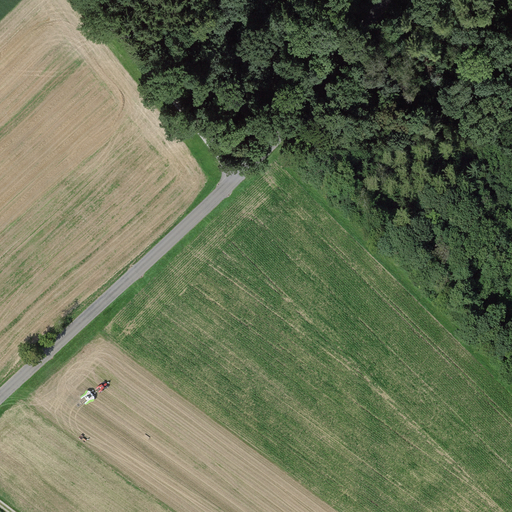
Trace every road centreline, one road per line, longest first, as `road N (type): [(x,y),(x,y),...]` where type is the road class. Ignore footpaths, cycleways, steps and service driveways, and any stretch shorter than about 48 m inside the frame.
road 1 (unclassified): [(0,398),(290,131),(390,0)]
road 2 (track): [(238,177),(95,0)]
